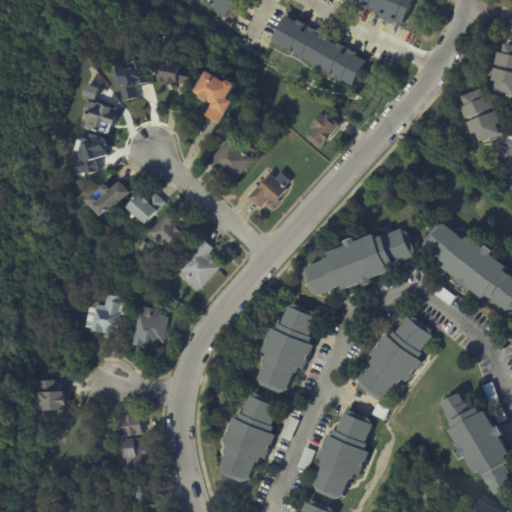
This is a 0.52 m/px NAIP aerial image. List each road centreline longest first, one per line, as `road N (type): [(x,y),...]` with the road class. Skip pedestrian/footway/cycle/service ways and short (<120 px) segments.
road 1 (residential): [(466,0),(456,37),(406,110),(266,254),(199,339),(181,394),(180,435),(199,511)]
road 2 (residential): [(266,254),(152,145)]
